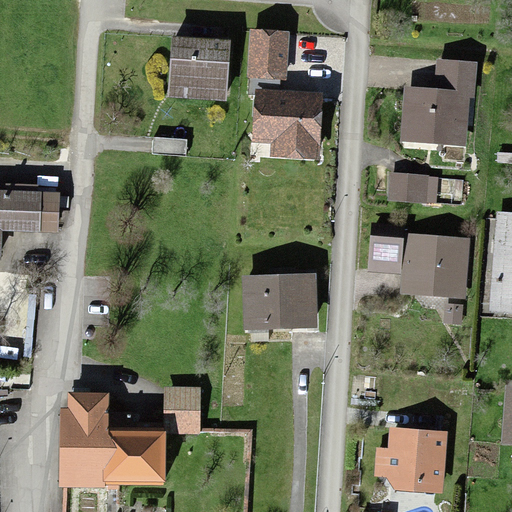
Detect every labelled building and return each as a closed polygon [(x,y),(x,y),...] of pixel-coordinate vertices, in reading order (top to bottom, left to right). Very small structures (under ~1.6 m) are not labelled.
[(280,35),(243,32),(240,81),(277,83),(280,35)] [(225,49),(172,46),(169,100),(222,103),(225,49)] [(406,98),(404,145),(461,148),(463,100),(473,100),(474,73),(434,71),(432,99),(406,98)] [(316,96),(253,92),(249,160),(312,164),(316,96)] [(182,144),(151,143),(151,155),(182,156),(182,144)] [(425,182),(388,180),(387,203),(424,205),(425,182)] [(0,234),(36,236),(38,204),(0,202),(0,234)] [(511,220),(493,219),(488,312),(511,313),(511,220)] [(400,228),(371,226),(367,276),(396,278),(400,228)] [(400,297),(463,303),(468,244),(405,238),(400,297)] [(312,283),(241,282),(241,332),(311,333),(312,283)] [(199,391),(164,391),(165,431),(199,431),(199,391)] [(106,482),(107,426),(107,395),(88,395),(69,395),(69,409),(64,409),(64,481),(64,488),(106,488),(106,482)] [(130,427),(107,426),(106,482),(162,483),(163,427),(130,427)] [(388,477),(387,492),(438,495),(441,439),(391,436),(390,454),(380,453),(378,477),(388,477)]
